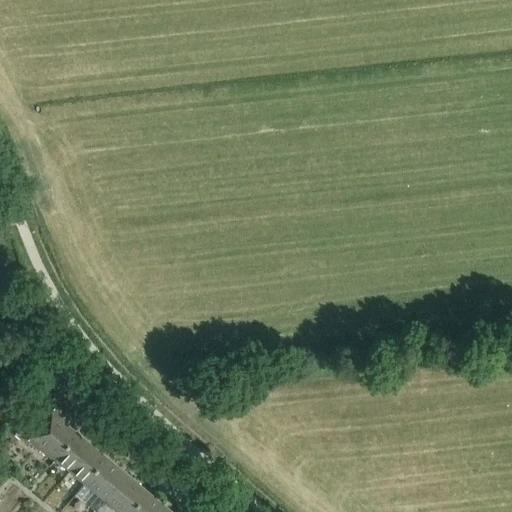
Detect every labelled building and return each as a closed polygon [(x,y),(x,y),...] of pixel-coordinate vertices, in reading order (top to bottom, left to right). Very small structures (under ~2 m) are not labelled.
[(51,455),(73,429),(67,423),(71,418),(57,407),(30,438),(51,455)] [(19,420),(10,431),(20,439),(29,428),(19,420)] [(73,429),(51,455),(62,464),(63,463),(73,471),(94,446),(73,429)] [(94,446),(73,471),(93,489),(114,463),(94,446)] [(114,463),(93,489),(114,506),(134,480),(114,463)] [(134,480),(114,506),(121,511),(143,511),(155,498),(134,480)] [(171,511),(155,498),(143,511),(171,511)]
